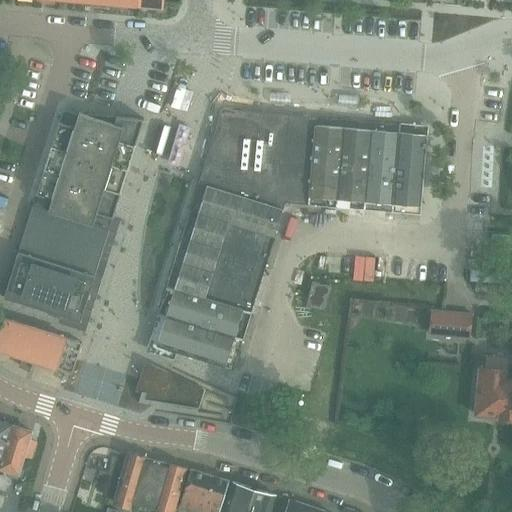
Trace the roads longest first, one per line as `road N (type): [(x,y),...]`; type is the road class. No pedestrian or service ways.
road 1 (tertiary): [(408,511),(210,441),(145,435),(78,416)]
road 2 (residential): [(511,33),(423,62),(197,41)]
road 3 (residential): [(0,262),(38,139)]
road 4 (residential): [(72,30),(197,41)]
